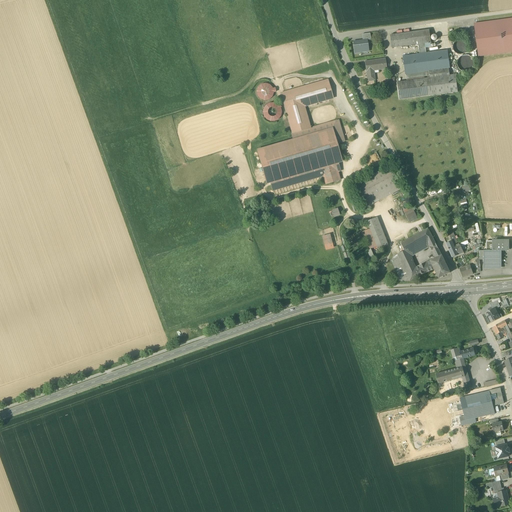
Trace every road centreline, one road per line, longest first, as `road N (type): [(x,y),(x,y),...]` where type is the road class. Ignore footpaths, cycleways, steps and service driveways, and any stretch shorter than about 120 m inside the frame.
road 1 (secondary): [(464,290),(307,307),(0,415)]
road 2 (residential): [(323,0),(339,52),(464,290)]
road 3 (track): [(511,11),(333,35)]
road 4 (residential): [(464,290),(511,400)]
